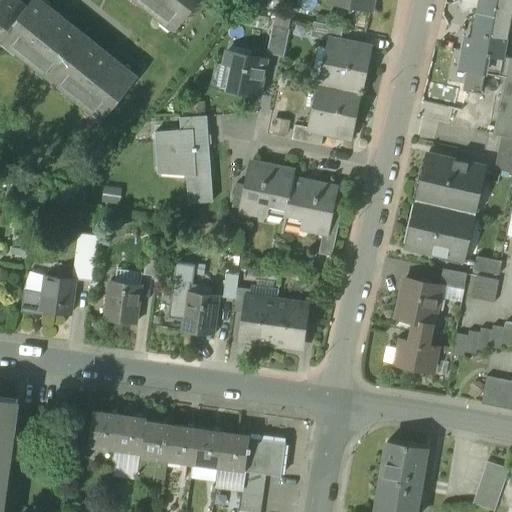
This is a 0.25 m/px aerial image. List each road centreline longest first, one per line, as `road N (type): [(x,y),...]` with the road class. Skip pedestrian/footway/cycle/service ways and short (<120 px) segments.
road 1 (unclassified): [(426,0),(338,397)]
road 2 (residential): [(0,353),(338,397)]
road 3 (residential): [(511,430),(338,397)]
